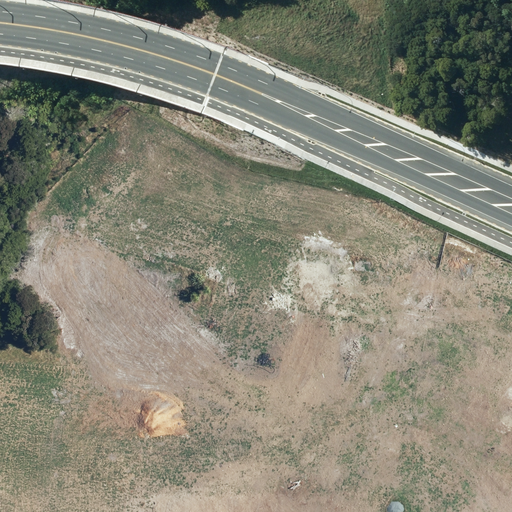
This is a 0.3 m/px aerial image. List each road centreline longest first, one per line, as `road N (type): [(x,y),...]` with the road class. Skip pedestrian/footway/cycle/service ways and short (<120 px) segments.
road 1 (secondary): [(511,217),(211,85),(96,49),(0,33)]
road 2 (secondary): [(0,11),(140,37),(511,191)]
